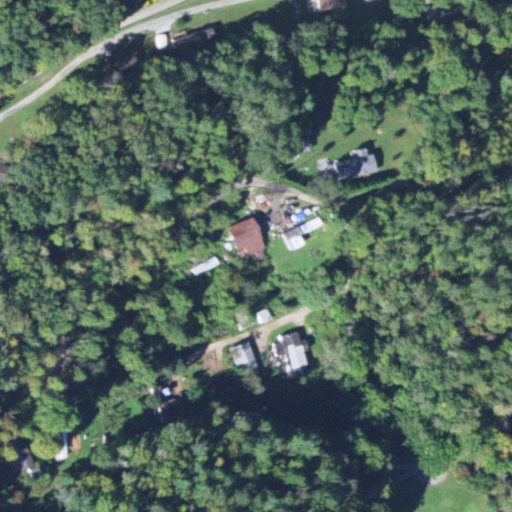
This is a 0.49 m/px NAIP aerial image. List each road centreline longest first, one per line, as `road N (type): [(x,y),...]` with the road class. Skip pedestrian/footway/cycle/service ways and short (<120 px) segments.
road 1 (residential): [(0,387),(148,241),(227,190),(260,176),(310,195),(358,196),(433,153),(448,127),(451,73),(429,0)]
road 2 (residential): [(406,174),(402,211),(359,273),(320,301),(249,331)]
road 3 (residential): [(61,321),(60,484),(23,511),(0,506)]
road 4 (residential): [(182,0),(0,92)]
